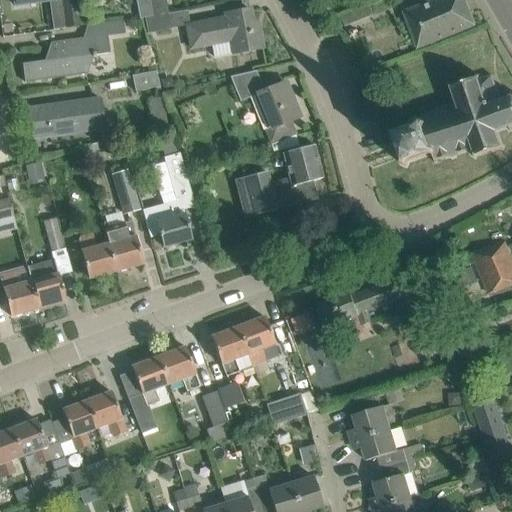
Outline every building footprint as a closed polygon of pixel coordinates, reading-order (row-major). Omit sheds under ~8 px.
[(59,0),(63,28),(80,26),(75,0),(59,0)] [(135,0),(140,19),(144,18),(152,16),(148,0),(135,0)] [(148,0),(152,16),(168,14),(164,0),(148,0)] [(436,0),(405,13),(419,47),(474,25),(464,0),(436,0)] [(353,10),(357,20),(371,15),(367,5),(353,10)] [(225,15),(225,17),(187,25),(191,48),(210,44),(213,57),(232,53),(233,54),(262,48),(259,30),(253,31),(252,25),(253,25),(250,10),(225,15)] [(152,16),(144,18),(147,33),(171,28),(168,14),(152,16)] [(53,60),(22,64),(25,83),(87,74),(85,56),(109,53),(107,35),(124,33),(122,20),(87,25),(89,37),(51,43),(53,60)] [(131,76),(135,92),(159,87),(156,71),(131,76)] [(267,130),(272,143),(295,134),(290,121),(300,117),(293,101),(289,103),(281,84),(263,91),(256,71),(230,78),(240,101),(257,94),(271,129),(267,130)] [(404,160),(401,165),(406,166),(409,162),(430,154),(433,156),(435,163),(437,162),(436,161),(470,150),(471,152),(473,151),(474,155),(473,157),(475,157),(476,156),(501,148),(502,149),(503,147),(501,146),(496,132),(511,126),(511,93),(502,99),(492,75),(479,80),(478,78),(480,76),(477,74),(476,77),(452,86),(448,85),(448,87),(451,88),(456,103),(413,120),(411,123),(413,128),(398,134),(393,132),(391,137),(396,139),(404,160)] [(28,108),(33,139),(104,129),(99,98),(28,108)] [(271,145),(273,152),(298,144),(295,135),(271,145)] [(246,177),(254,208),(256,214),(316,199),(312,181),(322,178),(313,145),(282,153),(288,177),(271,182),(268,171),(246,177)] [(176,202),(142,211),(150,238),(159,236),(162,247),(191,239),(183,210),(195,207),(180,154),(163,158),(176,202)] [(111,175),(123,214),(139,209),(127,170),(111,175)] [(0,219),(4,219),(5,219),(13,216),(9,199),(0,201),(0,219)] [(43,222),(51,251),(63,248),(56,218),(43,222)] [(104,229),(108,244),(115,271),(143,264),(131,222),(104,229)] [(115,271),(108,244),(96,247),(93,235),(78,239),(81,252),(88,279),(115,271)] [(472,254),(484,283),(511,271),(511,265),(502,241),(472,254)] [(54,259),(26,267),(37,309),(65,301),(54,259)] [(37,309),(26,267),(0,273),(0,277),(10,316),(37,309)] [(317,306),(326,329),(357,317),(361,326),(372,321),(368,311),(400,299),(394,282),(352,296),(351,293),(317,306)] [(448,312),(436,283),(421,289),(432,318),(448,312)] [(474,296),(447,305),(452,320),(487,308),(483,296),(475,298),(474,296)] [(307,312),(288,319),(294,333),(313,326),(307,312)] [(264,317),(237,327),(248,355),(247,355),(252,367),(278,357),(273,344),(274,344),(264,317)] [(478,343),(471,320),(453,325),(460,348),(478,343)] [(419,335),(425,351),(448,342),(442,326),(419,335)] [(248,355),(237,327),(211,337),(221,365),(222,364),(226,377),(239,372),(234,360),(247,355),(248,355)] [(184,347),(158,357),(168,384),(182,379),(186,391),(199,387),(194,374),(195,374),(184,347)] [(168,384),(158,357),(131,367),(141,394),(142,394),(147,406),(159,402),(155,389),(168,384)] [(218,390),(225,409),(243,402),(236,383),(218,390)] [(387,393),(390,404),(404,400),(401,389),(387,393)] [(110,392),(86,401),(96,428),(109,423),(114,436),(125,432),(120,419),(121,419),(110,392)] [(201,397),(212,427),(227,421),(216,392),(201,397)] [(266,405),(273,425),(306,414),(299,394),(266,405)] [(494,399),(472,407),(486,450),(509,442),(494,399)] [(96,428),(86,401),(62,410),(72,437),(73,437),(78,449),(90,445),(85,432),(96,428)] [(350,431),(353,440),(390,429),(383,406),(352,416),(357,429),(350,431)] [(11,429),(21,456),(35,451),(39,464),(49,461),(44,447),(46,447),(36,420),(11,429)] [(21,456),(11,429),(0,432),(0,471),(2,477),(14,473),(9,460),(21,456)] [(377,457),(381,469),(416,458),(412,447),(404,450),(397,451),(390,429),(353,440),(356,450),(363,448),(367,461),(377,457)] [(280,445),(290,442),(287,433),(277,437),(280,445)] [(371,498),(374,508),(411,497),(405,474),(411,472),(419,470),(416,458),(381,469),(384,480),(373,484),(377,497),(371,498)] [(467,481),(472,492),(488,485),(484,474),(467,481)] [(511,474),(494,482),(500,495),(511,490),(511,474)] [(255,489),(262,511),(265,511),(273,510),(274,511),(298,511),(290,483),(268,490),(264,475),(252,479),(255,489)] [(312,476),(290,483),(298,511),(309,511),(322,507),(312,476)] [(245,492),(255,489),(252,479),(242,482),(245,492)] [(186,499),(189,507),(200,504),(197,496),(186,499)] [(251,511),(246,496),(224,503),(226,511),(251,511)] [(416,511),(411,497),(374,508),(375,511),(416,511)] [(189,507),(186,499),(175,503),(178,511),(189,507)] [(226,511),(224,503),(202,510),(202,511),(226,511)]
